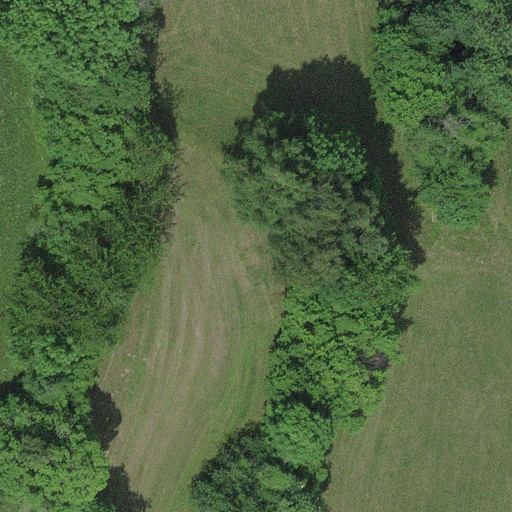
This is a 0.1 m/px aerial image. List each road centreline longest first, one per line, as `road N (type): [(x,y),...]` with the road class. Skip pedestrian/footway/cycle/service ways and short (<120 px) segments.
road 1 (track): [(198,511),(249,414),(261,339),(252,299),(216,189),(200,170),(180,161),(149,170),(128,216)]
road 2 (track): [(34,511),(105,348),(128,216)]
